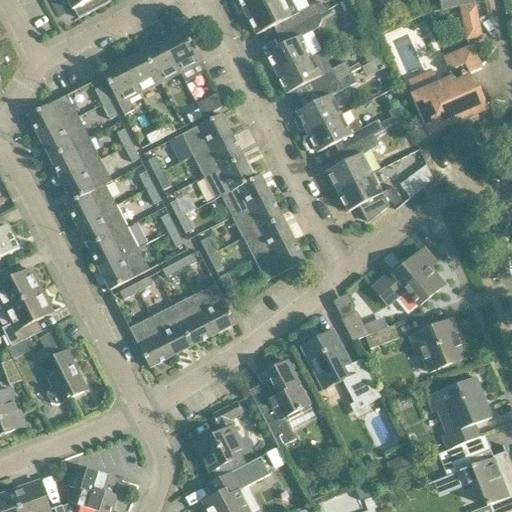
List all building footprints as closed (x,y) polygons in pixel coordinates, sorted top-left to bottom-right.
[(79,19),(112,3),(112,1),(108,4),(105,0),(62,0),(66,7),(70,5),(73,11),(75,10),(79,18),(79,19)] [(245,13),(246,16),(277,0),(235,0),(233,3),(238,13),(243,14),(245,13)] [(291,0),(277,0),(246,16),(257,36),(299,14),(291,0)] [(440,0),(442,11),(456,8),(461,7),(474,5),(473,0),(440,0)] [(315,5),(302,11),(308,21),(320,15),(315,5)] [(474,5),(461,7),(464,25),(478,22),(474,5)] [(354,6),(345,10),(354,29),(363,25),(354,6)] [(308,21),(300,25),(306,36),(313,32),(315,31),(317,29),(318,29),(319,27),(320,26),(320,25),(321,23),(321,21),(321,20),(321,19),(321,18),(320,16),(320,15),(308,21)] [(181,74),(202,63),(185,31),(164,42),(181,74)] [(266,54),(277,75),(311,57),(301,37),(266,54)] [(164,42),(144,52),(161,84),(181,74),(164,42)] [(0,48),(0,93),(3,92),(0,79),(0,64),(6,63),(8,67),(9,66),(0,48)] [(481,70),(481,69),(472,48),(444,60),(452,80),(413,96),(430,135),(489,109),(480,90),(477,91),(470,75),(481,70)] [(161,84),(144,52),(124,63),(140,95),(161,84)] [(315,93),(352,73),(361,69),(360,65),(350,70),(347,64),(322,77),(311,57),(277,75),(287,95),(310,83),(315,93)] [(140,95),(124,63),(103,74),(125,116),(135,111),(129,100),(140,95)] [(307,134),(342,116),(331,96),(357,83),(352,73),(315,93),(319,102),(297,113),(299,117),(297,118),(294,122),(299,131),(304,131),(305,131),(307,134)] [(95,91),(102,105),(110,101),(103,87),(95,91)] [(197,105),(200,110),(204,118),(224,107),(218,94),(197,105)] [(28,117),(39,138),(79,118),(68,96),(28,117)] [(118,116),(110,101),(102,105),(110,121),(118,116)] [(204,118),(200,110),(187,116),(191,124),(204,118)] [(222,115),(182,136),(193,157),(232,137),(222,115)] [(361,143),(361,144),(377,136),(376,135),(385,130),(380,120),(363,129),(359,122),(348,127),(342,116),(307,134),(309,137),(307,138),(305,142),(309,151),(314,151),(316,150),(318,154),(351,137),(356,146),(361,143)] [(39,138),(50,159),(90,139),(79,118),(39,138)] [(172,124),(159,131),(163,139),(176,132),(172,124)] [(117,135),(124,148),(132,144),(125,130),(117,135)] [(147,137),(151,145),(163,139),(159,131),(147,137)] [(361,144),(367,153),(382,146),(377,136),(361,144)] [(243,158),(232,137),(193,157),(204,178),(243,158)] [(50,159),(61,181),(101,160),(90,139),(50,159)] [(139,158),(132,144),(124,148),(131,162),(139,158)] [(327,173),(338,193),(372,175),(362,155),(327,173)] [(204,178),(215,200),(254,179),(243,158),(204,178)] [(149,163),(156,176),(164,172),(175,167),(170,159),(160,164),(157,159),(149,163)] [(112,182),(101,160),(61,181),(72,202),(66,205),(66,206),(106,186),(112,182)] [(171,186),(164,172),(156,176),(163,190),(171,186)] [(139,177),(146,191),(154,187),(147,173),(139,177)] [(383,195),(372,175),(338,193),(348,213),(360,207),(369,223),(389,206),(383,195)] [(261,176),(254,179),(215,200),(215,201),(222,198),(232,218),(272,198),(261,176)] [(66,206),(77,227),(116,206),(106,186),(66,206)] [(161,200),(154,187),(146,191),(153,205),(161,200)] [(394,187),(386,191),(392,202),(399,198),(394,187)] [(283,219),(272,198),(232,218),(244,240),(283,219)] [(171,205),(178,219),(186,215),(179,201),(171,205)] [(77,227),(88,248),(128,228),(116,206),(77,227)] [(193,228),(186,215),(178,219),(185,232),(193,228)] [(161,220),(168,234),(176,230),(169,216),(161,220)] [(244,240),(255,261),(294,241),(283,219),(244,240)] [(0,272),(1,272),(0,268),(0,259),(20,249),(8,226),(0,230),(0,272)] [(139,249),(128,228),(88,248),(99,270),(139,249)] [(183,244),(176,230),(168,234),(175,248),(183,244)] [(201,244),(208,258),(216,254),(209,240),(201,244)] [(305,263),(294,241),(255,261),(266,283),(305,263)] [(99,270),(110,291),(150,271),(139,249),(99,270)] [(396,270),(373,289),(388,306),(406,291),(419,307),(444,286),(430,269),(436,264),(424,250),(398,272),(396,270)] [(223,267),(216,254),(208,258),(215,272),(223,267)] [(192,257),(178,264),(182,272),(196,265),(192,257)] [(168,279),(182,272),(178,264),(164,271),(168,279)] [(0,300),(5,311),(42,292),(31,270),(7,282),(2,272),(1,272),(0,272),(0,300)] [(227,274),(219,278),(227,293),(235,289),(227,274)] [(150,278),(134,286),(139,294),(154,286),(150,278)] [(236,325),(225,303),(216,285),(194,296),(215,336),(236,325)] [(124,301),(139,294),(134,286),(120,293),(124,301)] [(52,313),(42,292),(5,311),(12,324),(3,329),(12,348),(34,336),(29,326),(60,310),(59,309),(52,313)] [(173,307),(193,347),(215,336),(194,296),(173,307)] [(172,358),(193,347),(173,307),(151,318),(172,358)] [(353,343),(365,338),(369,336),(357,312),(341,321),(353,343)] [(151,318),(130,329),(150,369),(172,358),(151,318)] [(430,374),(468,358),(453,320),(415,336),(418,343),(414,344),(419,358),(423,356),(430,374)] [(369,336),(365,338),(371,350),(399,339),(394,326),(369,336)] [(330,333),(301,348),(324,392),(345,381),(350,391),(348,392),(354,404),(365,399),(369,405),(381,399),(362,360),(360,361),(362,363),(352,368),(348,360),(344,362),(330,333)] [(50,335),(38,341),(46,355),(57,349),(50,335)] [(88,390),(68,352),(41,366),(53,388),(49,390),(47,395),(51,404),(57,406),(88,390)] [(253,390),(249,392),(279,449),(297,440),(286,419),(310,406),(288,362),(260,377),(260,378),(264,376),(267,383),(261,386),(259,392),(253,390)] [(492,419),(476,378),(427,398),(433,414),(439,412),(448,435),(443,437),(448,451),(464,445),(480,438),(475,426),(492,419)] [(0,436),(25,427),(11,390),(0,394),(0,436)] [(242,439),(240,439),(234,427),(233,427),(230,421),(243,414),(237,403),(213,416),(218,427),(219,426),(222,433),(196,447),(210,473),(248,453),(250,453),(251,452),(252,451),(252,449),(253,448),(253,446),(253,445),(252,444),(252,442),(251,441),(250,440),(249,439),(247,439),(246,438),(245,438),(243,438),(242,439)] [(464,445),(448,451),(438,455),(446,474),(440,476),(444,486),(474,474),(488,509),(481,511),(511,511),(511,467),(503,446),(502,447),(505,453),(493,457),(491,451),(470,460),(464,445)] [(265,456),(244,466),(252,484),(273,474),(265,456)] [(117,480),(77,467),(70,488),(76,489),(71,505),(78,507),(76,511),(112,511),(117,497),(112,495),(117,480)] [(250,511),(240,492),(244,490),(237,476),(236,477),(234,472),(207,486),(213,497),(202,502),(207,511),(250,511)] [(26,490),(0,499),(0,511),(50,511),(40,482),(25,488),(26,490)] [(368,511),(375,511),(375,510),(378,509),(374,498),(364,501),(368,511)]
